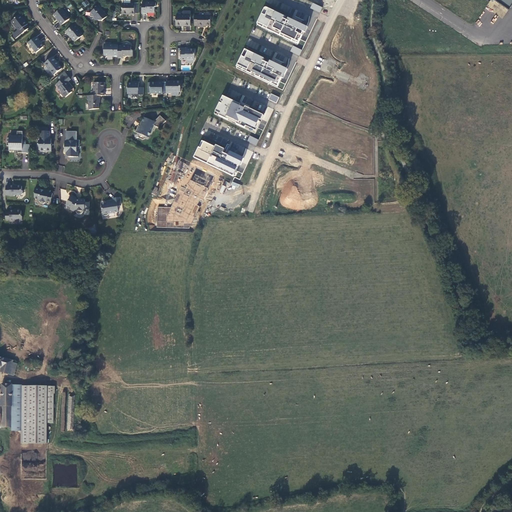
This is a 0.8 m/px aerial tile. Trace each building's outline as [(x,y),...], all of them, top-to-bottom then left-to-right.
[(133,13),(133,1),(130,1),(130,3),(121,3),(121,13),(130,12),(130,13),(133,13)] [(154,1),(141,1),(141,12),(146,12),(146,10),(153,10),(153,5),(154,5),(154,1)] [(312,3),(310,8),(320,12),(322,7),(312,3)] [(107,16),(98,6),(90,11),(89,16),(97,17),(97,20),(102,20),(107,16)] [(266,7),(257,25),(297,45),(304,32),(305,33),(308,27),(266,7)] [(68,18),(61,9),(53,15),(57,20),(58,22),(60,25),(68,18)] [(18,14),(9,22),(16,30),(17,31),(18,31),(19,33),(20,33),(27,27),(25,25),(26,24),(18,14)] [(209,14),(192,15),(192,25),(197,25),(197,26),(202,26),(202,25),(209,24),(209,14)] [(189,15),(175,15),(175,25),(189,25),(189,15)] [(81,35),(73,25),(65,31),(67,34),(68,34),(73,41),(81,35)] [(34,36),(27,42),(34,52),(41,46),(39,42),(34,36)] [(122,42),(116,42),(116,44),(116,56),(116,57),(122,57),(122,55),(131,55),(131,49),(130,49),(130,45),(122,45),(122,42)] [(112,56),(116,56),(116,44),(103,45),(103,55),(112,55),(112,56)] [(293,46),(290,51),(299,56),(302,50),(293,46)] [(180,47),(180,59),(192,59),(192,56),(193,56),(193,48),(187,48),(187,47),(180,47)] [(288,69),(245,49),(236,67),(277,87),(282,78),(283,79),(288,69)] [(51,57),(43,64),(52,74),(60,68),(51,57)] [(56,77),(59,81),(66,75),(63,71),(56,77)] [(59,81),(55,84),(59,88),(59,92),(62,96),(64,96),(65,96),(71,91),(70,90),(73,87),(67,80),(69,79),(66,75),(59,81)] [(137,95),(142,95),(142,87),(137,87),(137,81),(132,81),(132,83),(126,83),(126,93),(137,93),(137,95)] [(149,93),(160,93),(160,81),(157,81),(157,82),(149,82),(149,93)] [(180,81),(165,81),(165,93),(171,92),(171,91),(179,91),(179,86),(180,85),(180,81)] [(90,90),(90,95),(99,95),(103,95),(103,90),(103,82),(93,82),(93,90),(90,90)] [(277,103),(279,96),(271,93),(268,100),(277,103)] [(99,99),(99,95),(90,95),(86,95),(87,100),(88,104),(88,109),(98,108),(98,99),(99,99)] [(223,96),(214,114),(255,134),(264,115),(223,96)] [(154,122),(143,117),(139,126),(138,125),(135,132),(139,134),(138,136),(138,138),(142,140),(144,139),(146,134),(149,135),(153,126),(159,128),(165,121),(160,116),(154,122)] [(17,151),(21,151),(22,130),(16,130),(16,134),(9,134),(9,136),(6,136),(6,144),(8,144),(8,149),(13,150),(13,148),(17,148),(17,151)] [(38,149),(39,150),(50,150),(51,145),(52,143),(50,141),(50,137),(49,137),(49,130),(47,130),(39,130),(39,139),(37,141),(37,144),(38,145),(38,149)] [(64,146),(64,152),(65,152),(69,156),(77,156),(77,150),(76,150),(76,146),(77,145),(79,145),(79,139),(76,139),(76,131),(65,130),(65,140),(64,140),(64,146)] [(247,141),(256,145),(259,139),(249,135),(247,141)] [(203,141),(194,158),(233,176),(234,175),(236,176),(241,164),(244,159),(217,145),(216,147),(203,141)] [(183,172),(186,164),(179,161),(170,181),(175,183),(180,171),(183,172)] [(189,228),(214,177),(196,168),(186,189),(180,187),(171,208),(158,207),(157,227),(189,228)] [(228,187),(229,183),(225,181),(223,186),(222,185),(219,192),(223,194),(226,186),(228,187)] [(4,184),(4,193),(8,193),(8,194),(13,194),(14,193),(20,193),(21,192),(21,190),(20,188),(20,185),(19,183),(17,183),(15,184),(13,184),(9,184),(4,184)] [(39,187),(34,186),(33,190),(34,192),(33,196),(33,197),(37,198),(36,200),(38,200),(39,202),(42,202),(44,201),(45,202),(45,200),(49,201),(51,192),(48,192),(48,190),(46,190),(46,189),(43,188),(43,189),(39,188),(39,187)] [(75,197),(70,194),(64,204),(69,207),(68,208),(72,210),(74,210),(74,211),(75,213),(77,213),(79,213),(81,213),(81,211),(81,210),(83,210),(83,208),(88,208),(88,202),(83,202),(83,199),(79,199),(79,200),(76,200),(76,199),(75,199),(74,198),(75,197)] [(99,203),(101,213),(117,211),(116,205),(119,205),(117,196),(111,197),(112,200),(104,201),(104,202),(99,203)] [(8,210),(4,210),(4,218),(8,218),(8,220),(13,220),(14,219),(20,219),(20,215),(19,214),(19,209),(18,208),(16,208),(15,209),(8,209),(8,210)] [(11,361),(12,359),(0,355),(0,370),(8,373),(10,366),(14,368),(16,363),(11,361)] [(1,382),(1,405),(1,420),(1,426),(10,426),(11,426),(11,404),(11,385),(11,382),(1,382)] [(45,385),(21,385),(21,404),(11,404),(11,426),(10,426),(10,429),(19,429),(19,441),(45,441),(45,422),(45,386),(45,385)] [(21,385),(11,385),(11,404),(21,404),(21,385)] [(45,386),(45,422),(51,422),(52,393),(53,393),(53,386),(45,386)]
